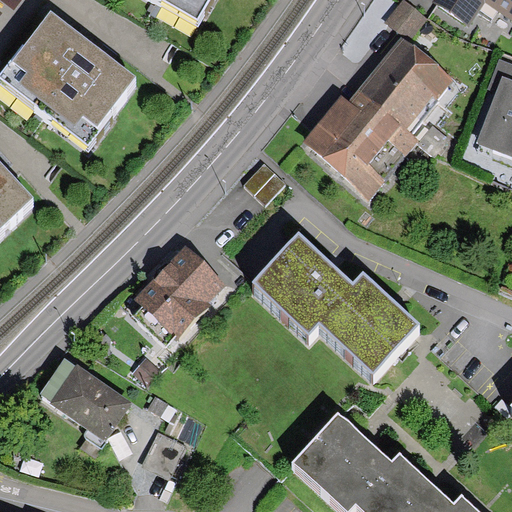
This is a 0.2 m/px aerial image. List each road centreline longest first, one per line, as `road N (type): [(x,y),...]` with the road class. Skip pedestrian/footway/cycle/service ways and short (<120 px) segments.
road 1 (secondary): [(338,0),(174,212),(0,381)]
road 2 (residential): [(511,321),(345,244)]
